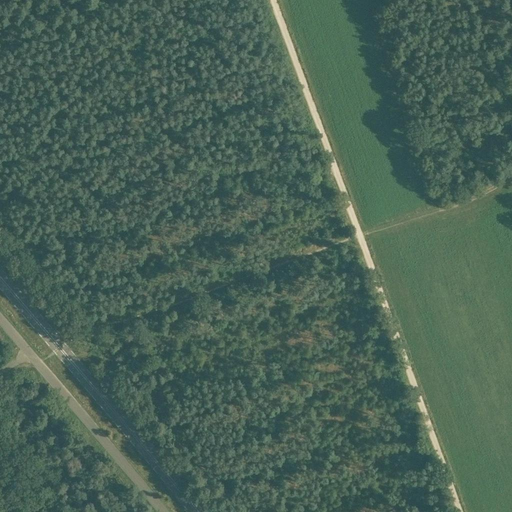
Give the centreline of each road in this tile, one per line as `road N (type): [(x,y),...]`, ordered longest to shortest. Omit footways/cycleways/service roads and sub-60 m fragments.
road 1 (primary): [(196,511),(0,278)]
road 2 (track): [(75,333),(361,234)]
road 3 (track): [(361,234),(461,511)]
road 4 (track): [(275,0),(361,234)]
road 5 (unclassified): [(163,511),(38,364)]
road 6 (track): [(511,177),(361,234)]
road 7 (track): [(103,325),(58,290),(0,219)]
